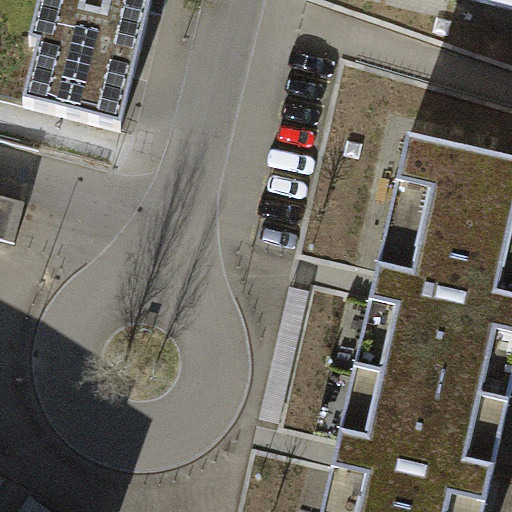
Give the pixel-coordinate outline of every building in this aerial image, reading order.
[(24,108),(122,132),(153,0),(41,0),(30,45),(39,48),(24,108)] [(511,0),(467,0),(511,10),(511,0)] [(511,392),(511,165),(407,142),(374,286),(354,372),(509,408),(511,392)] [(0,235),(17,240),(29,197),(0,189),(0,235)] [(484,511),(509,408),(354,372),(335,457),(322,511),(484,511)]
